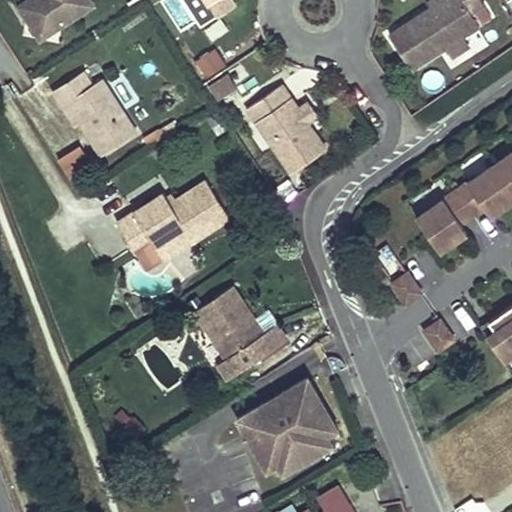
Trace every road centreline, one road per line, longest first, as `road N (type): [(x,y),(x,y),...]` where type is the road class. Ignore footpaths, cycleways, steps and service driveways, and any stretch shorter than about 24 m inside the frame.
road 1 (residential): [(347,33),(389,105),(374,148),(315,209),(317,262),(360,348)]
road 2 (residential): [(427,511),(360,348)]
